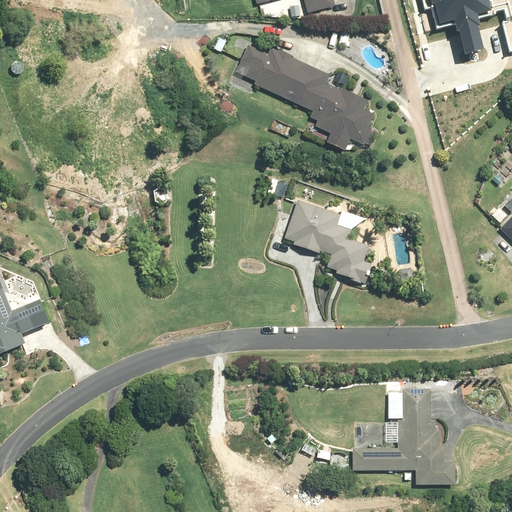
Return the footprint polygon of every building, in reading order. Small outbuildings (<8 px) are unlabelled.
[(254,0),(255,5),(276,0),(301,0),(306,15),(334,7),(331,0),(254,0)] [(458,30),(464,55),(483,50),(477,26),(480,25),(477,13),(491,10),(488,0),(428,0),(430,4),(436,3),(441,24),(453,21),(456,31),(458,30)] [(341,32),(341,34),(336,33),(334,40),(339,42),(337,46),(348,49),(352,35),(341,32)] [(316,122),(314,128),(329,135),(325,144),(343,153),(349,140),(362,146),(370,130),(367,128),(373,115),(365,111),(368,104),(366,103),(367,102),(340,90),(340,91),(325,85),(329,76),(290,58),(290,57),(278,51),(278,53),(270,49),(267,56),(247,46),(234,74),(254,83),(253,86),(312,113),(309,119),(316,122)] [(16,62),(15,62),(14,62),(12,63),(11,63),(10,64),(10,65),(9,66),(8,68),(8,69),(8,70),(9,72),(9,73),(10,74),(11,75),(12,76),(13,76),(14,77),(15,77),(17,77),(18,77),(19,76),(20,76),(21,75),(22,74),(23,72),(23,71),(23,70),(23,69),(23,67),(23,66),(22,65),(21,64),(20,63),(19,62),(18,62),(16,62)] [(344,87),(349,76),(337,70),(331,81),(344,87)] [(287,185),(271,180),(267,194),(282,199),(287,185)] [(162,206),(167,202),(166,190),(157,188),(152,192),(153,203),(162,206)] [(511,213),(511,197),(503,207),(511,215),(511,213)] [(339,216),(297,201),(283,240),(292,243),(291,246),(318,255),(319,252),(330,256),(325,269),(335,272),(334,275),(349,280),(348,282),(359,285),(359,284),(364,285),(371,265),(362,262),(368,247),(347,240),(350,231),(364,220),(340,212),(339,216)] [(511,216),(499,230),(511,242),(511,216)] [(411,269),(398,269),(398,282),(412,282),(411,269)] [(0,354),(22,346),(18,336),(46,325),(37,301),(10,312),(0,287),(0,354)] [(351,450),(351,472),(414,472),(414,486),(453,486),(453,463),(444,463),(444,447),(438,447),(438,431),(434,431),(434,421),(429,421),(429,390),(401,390),(401,393),(387,393),(387,420),(396,420),(396,423),(386,423),(386,445),(396,445),(396,450),(351,450)] [(330,451),(317,451),(317,460),(330,461),(330,451)]
